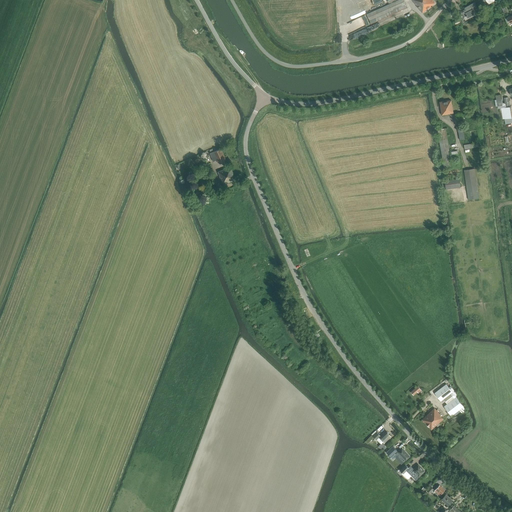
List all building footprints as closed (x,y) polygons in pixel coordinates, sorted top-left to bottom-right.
[(367,14),(367,15),(371,24),(407,8),(403,0),(399,0),(393,3),(392,2),(396,0),(387,0),(389,4),(389,3),(390,4),(367,14)] [(412,0),(422,13),(435,3),(432,0),(412,0)] [(459,14),(461,19),(464,18),(466,20),(469,19),(468,18),(475,14),(474,10),(478,8),(475,2),(464,8),(466,10),(459,14)] [(352,30),(368,24),(366,19),(364,20),(362,17),(349,23),(352,30)] [(510,107),(508,97),(504,98),(506,107),(500,108),(502,119),(511,117),(511,111),(511,106),(510,107)] [(452,100),(440,102),(442,115),(450,114),(450,113),(454,113),(452,100)] [(463,113),(454,115),(455,125),(464,123),(463,113)] [(462,125),(457,126),(457,132),(458,131),(460,140),(465,139),(462,125)] [(453,167),(451,160),(446,128),(437,130),(444,169),(453,167)] [(221,149),(210,153),(213,161),(217,160),(218,163),(226,160),(221,149)] [(230,167),(218,172),(223,185),(236,180),(230,167)] [(466,170),(464,170),(468,200),(479,198),(475,169),(466,170)] [(445,181),(446,189),(461,187),(460,179),(445,181)] [(454,398),(451,394),(453,392),(446,384),(435,393),(442,401),(444,399),(447,403),(444,406),(452,416),(464,406),(456,396),(454,398)] [(421,389),(418,386),(411,392),(414,395),(421,389)] [(441,416),(441,415),(435,408),(423,420),(432,430),(444,419),(441,416)] [(387,432),(380,438),(385,443),(392,436),(387,432)] [(393,446),(386,452),(391,457),(395,453),(397,451),(393,447),(393,446)] [(404,462),(410,456),(402,448),(398,452),(396,454),(404,462)] [(415,473),(412,476),(416,480),(420,477),(425,471),(418,464),(413,470),(415,473)] [(403,474),(409,468),(406,465),(400,470),(403,474)] [(441,496),(446,490),(440,485),(435,490),(441,496)] [(449,505),(453,500),(446,494),(442,499),(449,505)]
